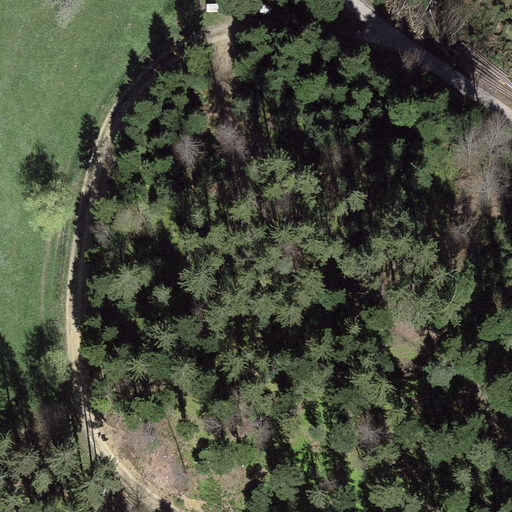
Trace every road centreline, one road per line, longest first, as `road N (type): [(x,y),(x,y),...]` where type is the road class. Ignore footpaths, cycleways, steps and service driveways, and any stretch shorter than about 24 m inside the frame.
road 1 (track): [(169,511),(88,436),(72,396),(68,276),(83,183),(102,130),(130,86),(180,40),(223,25),(340,30),(402,42)]
road 2 (track): [(354,0),(511,123)]
